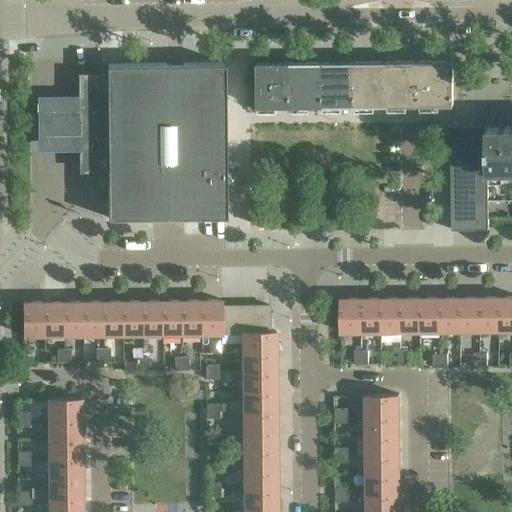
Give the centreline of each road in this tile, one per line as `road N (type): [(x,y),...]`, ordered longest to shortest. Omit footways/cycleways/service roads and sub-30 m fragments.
road 1 (residential): [(0,21),(273,17)]
road 2 (residential): [(419,511),(416,379),(310,376)]
road 3 (residential): [(273,17),(511,14)]
road 4 (residential): [(309,260),(93,260)]
road 5 (residential): [(416,113),(420,257)]
road 6 (residential): [(103,511),(101,368)]
road 7 (residential): [(308,511),(310,376)]
